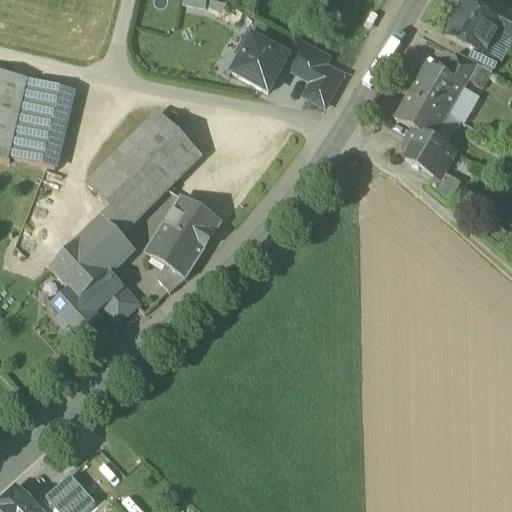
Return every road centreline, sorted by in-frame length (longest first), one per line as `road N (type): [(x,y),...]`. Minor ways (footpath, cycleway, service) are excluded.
road 1 (tertiary): [(0,490),(296,207),(409,0)]
road 2 (track): [(107,82),(271,111),(335,136),(392,171),(511,273)]
